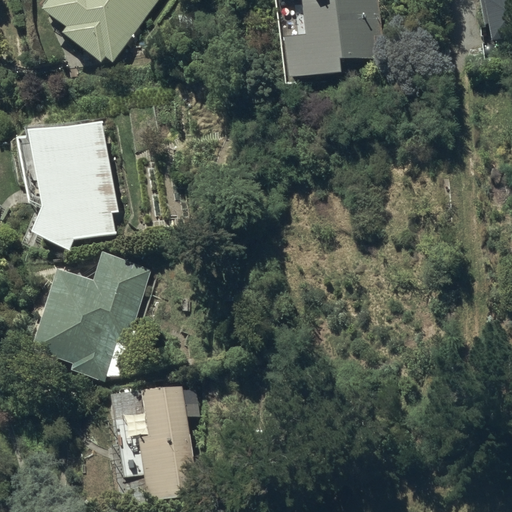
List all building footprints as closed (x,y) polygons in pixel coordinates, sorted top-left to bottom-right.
[(56,0),(48,10),(72,36),(67,41),(104,77),(112,67),(119,76),(174,0),(56,0)] [(376,0),(297,0),(282,2),(290,84),(384,75),(376,0)] [(511,0),(481,0),(495,56),(511,52),(511,0)] [(121,216),(102,127),(29,142),(44,219),(35,243),(71,257),(74,248),(118,239),(114,218),(121,216)] [(150,274),(104,261),(96,288),(59,278),(36,362),(75,373),(73,378),(105,387),(116,348),(128,351),(150,274)] [(197,488),(182,395),(144,401),(151,445),(139,447),(149,509),(183,504),(181,490),(197,488)]
